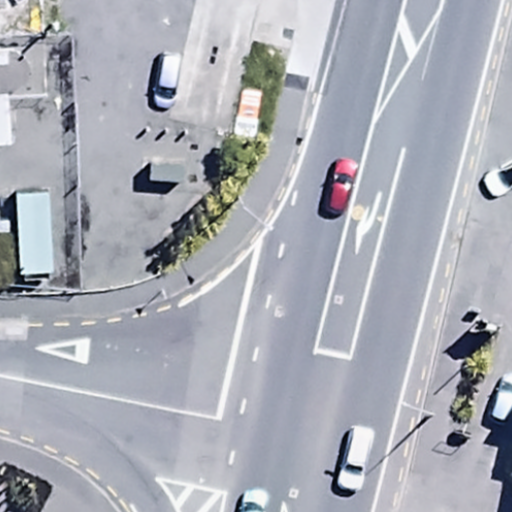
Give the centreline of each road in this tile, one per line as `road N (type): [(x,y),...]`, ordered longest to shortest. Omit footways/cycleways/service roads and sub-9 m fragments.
road 1 (trunk): [(317,434),(416,0)]
road 2 (residential): [(0,383),(317,434)]
